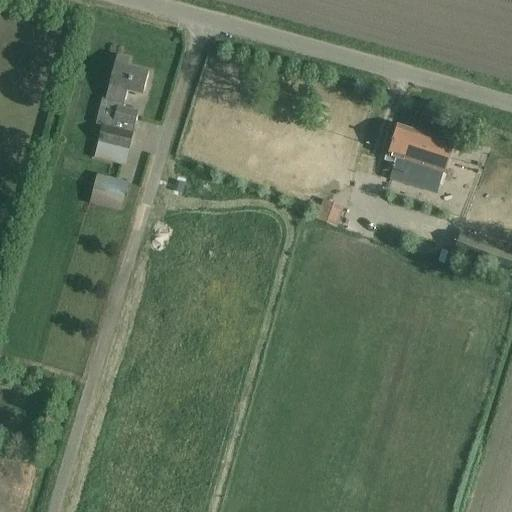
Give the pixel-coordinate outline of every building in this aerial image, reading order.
[(149,73),(115,64),(106,100),(124,105),(128,91),(143,95),(149,73)] [(117,108),(114,121),(135,127),(139,113),(117,108)] [(397,126),(387,157),(400,161),(396,174),(408,178),(409,177),(439,187),(443,175),(445,175),(455,145),(397,126)] [(102,127),(98,142),(129,150),(133,135),(102,127)] [(98,149),(93,174),(125,180),(130,155),(98,149)] [(474,227),(478,212),(445,202),(441,216),(474,227)] [(511,254),(460,235),(455,250),(511,271),(511,268),(511,254)]
